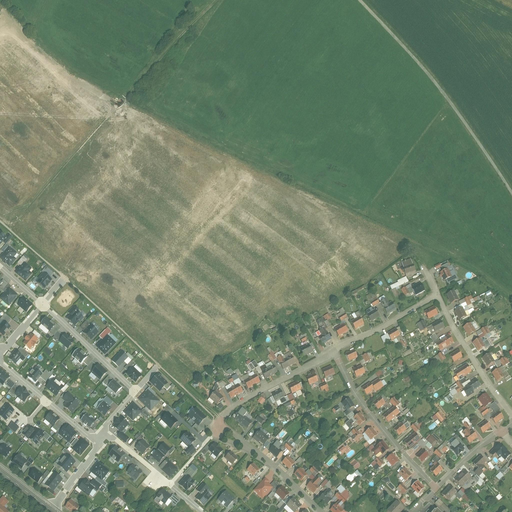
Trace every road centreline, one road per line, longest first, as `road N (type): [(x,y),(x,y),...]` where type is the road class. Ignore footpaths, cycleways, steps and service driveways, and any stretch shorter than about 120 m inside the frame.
road 1 (track): [(211,0),(7,229)]
road 2 (track): [(221,418),(0,213)]
road 3 (residential): [(320,511),(219,423),(233,406),(334,350)]
road 4 (unclassified): [(360,0),(447,98),(511,190)]
road 5 (residential): [(334,350),(355,393),(436,488)]
road 6 (residential): [(437,294),(511,414)]
road 7 (residential): [(43,304),(134,391)]
